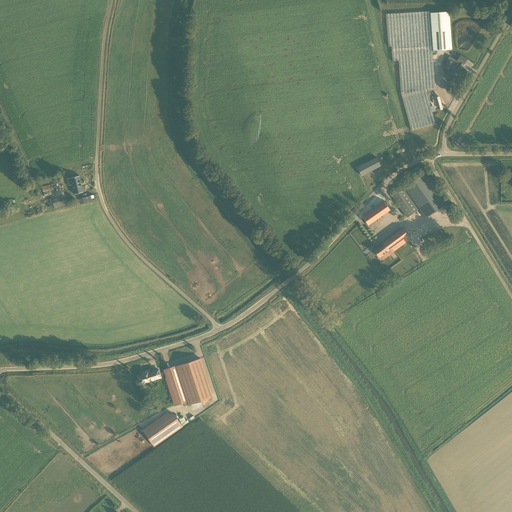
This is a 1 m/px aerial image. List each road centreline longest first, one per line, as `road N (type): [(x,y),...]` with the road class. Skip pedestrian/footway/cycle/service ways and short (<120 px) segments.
road 1 (unclassified): [(218,331),(128,244),(97,187),(113,0)]
road 2 (unclassified): [(218,331),(294,277),(406,171),(445,153)]
road 3 (unclassified): [(0,372),(112,364),(218,331)]
road 4 (unclassified): [(134,511),(0,388)]
road 5 (track): [(511,295),(431,157)]
road 6 (unclassified): [(445,153),(453,117),(511,20)]
